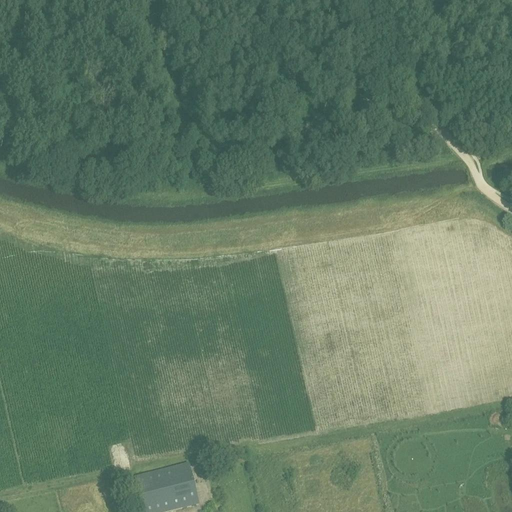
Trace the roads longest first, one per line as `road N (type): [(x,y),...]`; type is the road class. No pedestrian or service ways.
road 1 (track): [(470,162),(380,65),(354,0)]
road 2 (track): [(144,0),(190,148)]
